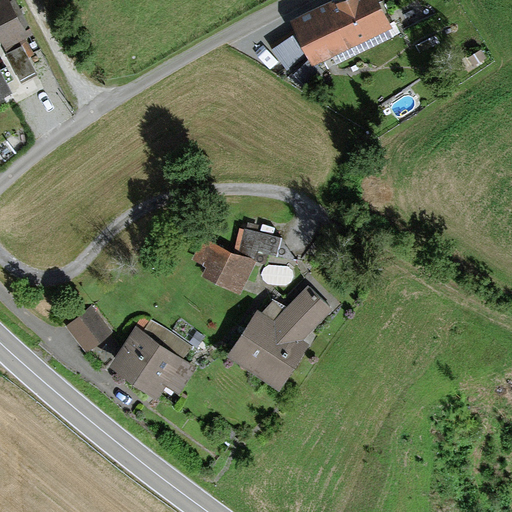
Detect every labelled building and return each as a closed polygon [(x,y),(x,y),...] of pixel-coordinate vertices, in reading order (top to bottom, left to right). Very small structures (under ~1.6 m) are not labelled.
[(8,0),(0,0),(0,40),(5,50),(29,38),(8,0)] [(297,33),(312,66),(321,62),(392,28),(379,0),(334,0),(333,1),(291,20),(297,33)] [(297,33),(293,35),(273,50),(292,75),(311,91),(325,73),(320,68),(323,64),(321,62),(312,66),(297,33)] [(23,45),(6,54),(22,83),(38,74),(23,45)] [(0,70),(0,99),(12,93),(0,70)] [(241,293),(257,261),(265,264),(269,254),(296,260),(283,239),(257,231),(259,225),(248,222),(246,229),(240,228),(233,254),(204,238),(193,260),(207,267),(203,276),(241,293)] [(260,309),(228,350),(279,389),(310,344),(305,340),(334,311),(310,286),(281,314),(274,320),(260,309)] [(66,322),(86,351),(115,331),(94,302),(66,322)] [(110,359),(159,393),(169,379),(181,387),(198,363),(186,354),(192,345),(150,315),(143,325),(137,321),(110,359)] [(244,435),(222,420),(215,430),(237,445),(244,435)]
